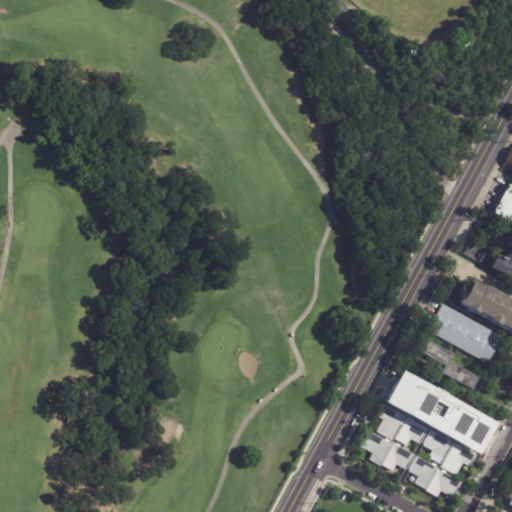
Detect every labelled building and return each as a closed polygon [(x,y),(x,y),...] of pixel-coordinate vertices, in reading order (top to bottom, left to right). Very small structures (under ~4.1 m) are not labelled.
[(511,218),(510,222),(491,212),(506,186),(507,187),(509,184),(511,185),(511,218)] [(511,263),(511,266),(511,281),(487,267),(493,255),(502,260),(506,253),(505,252),(511,239),(511,263)] [(472,281),(482,288),(483,286),(486,287),(487,286),(504,296),(503,297),(507,300),(508,298),(511,300),(511,334),(457,303),(469,280),(472,281)] [(428,328),(441,304),(499,337),(484,364),(426,332),(428,328)] [(472,376),(476,378),(469,391),(438,373),(442,366),(415,351),(423,338),(452,355),(448,362),(472,376)] [(478,452),(384,401),(402,369),(495,421),(478,452)] [(376,429),(391,437),(404,414),(382,402),(376,414),(382,418),(376,429)] [(394,437),(406,443),(410,437),(419,442),(427,427),(406,415),(394,437)] [(420,443),(433,450),(429,456),(440,462),(452,440),(428,428),(420,443)] [(359,444),(372,451),(368,457),(380,463),(391,442),(368,429),(359,444)] [(392,469),(381,464),(393,441),(414,452),(405,468),(396,463),(392,469)] [(455,473),(440,465),(452,441),(474,453),(468,465),(461,461),(455,473)] [(406,469),(418,476),(415,482),(425,488),(437,466),(414,454),(406,469)] [(458,487),(453,496),(440,490),(437,496),(425,490),(437,467),(461,480),(458,487)] [(511,510),(502,505),(505,500),(501,497),(506,489),(509,491),(511,485),(511,478),(511,476),(511,510)]
